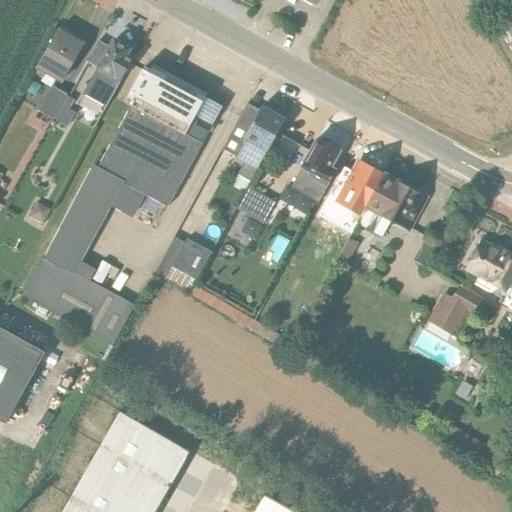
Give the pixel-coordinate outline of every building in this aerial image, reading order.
[(83,45),(58,31),(36,69),(60,83),(83,45)] [(129,50),(114,41),(110,48),(98,41),(86,63),(98,70),(84,95),(107,108),(133,59),(126,55),(129,50)] [(113,346),(135,307),(134,306),(90,281),(96,270),(82,262),(111,208),(132,219),(145,196),(167,208),(210,129),(221,107),(151,69),(149,74),(142,70),(127,98),(133,102),(119,129),(98,168),(92,166),(91,167),(33,272),(20,297),(38,308),(35,313),(36,314),(44,319),(48,312),(112,347),(113,346)] [(38,111),(42,114),(41,116),(47,119),(49,117),(53,119),(66,96),(51,88),(38,111)] [(73,102),(66,96),(53,121),(65,128),(73,114),(68,111),(73,102)] [(243,193),(285,119),(262,106),(261,106),(259,111),(247,104),(223,150),(236,157),(244,162),(231,186),(243,193)] [(290,188),(317,204),(335,170),(332,168),(341,152),(329,145),(328,141),(324,139),(321,140),(316,138),(290,188)] [(356,225),(383,174),(370,168),(371,166),(353,157),(346,169),(344,168),(317,217),(350,235),(356,225)] [(409,233),(428,199),(383,174),(356,225),(365,230),(364,231),(371,235),(373,234),(381,238),(390,222),(409,233)] [(264,223),(275,203),(247,187),(235,209),(264,223)] [(155,273),(185,290),(188,292),(189,292),(211,253),(186,239),(184,243),(174,238),(155,273)] [(511,254),(481,238),(463,271),(485,283),(486,282),(489,284),(489,285),(504,293),(506,296),(511,299),(511,254)] [(348,239),(333,265),(343,270),(358,244),(348,239)] [(425,268),(435,249),(423,243),(413,262),(425,268)] [(443,293),(427,321),(459,341),(472,318),(481,322),(489,306),(481,302),(482,299),(459,285),(452,297),(449,297),(443,293)] [(0,421),(4,424),(5,423),(44,353),(0,328),(0,421)] [(61,511),(155,511),(189,454),(119,414),(61,511)] [(291,511),(263,495),(253,511),(291,511)]
